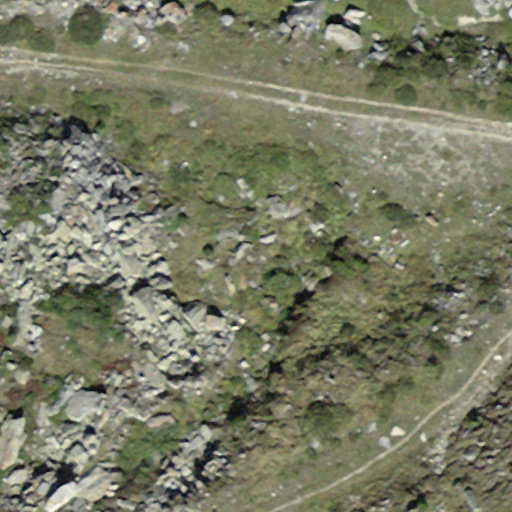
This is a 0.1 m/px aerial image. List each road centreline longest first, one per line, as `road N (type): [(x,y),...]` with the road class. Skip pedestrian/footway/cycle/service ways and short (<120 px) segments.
road 1 (track): [(0,72),(511,152)]
road 2 (track): [(511,326),(364,458),(271,511)]
